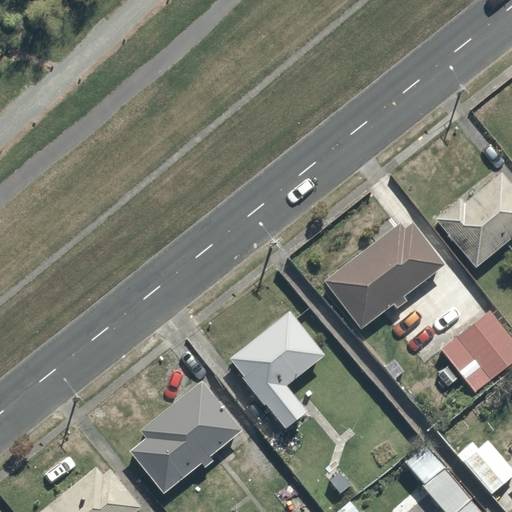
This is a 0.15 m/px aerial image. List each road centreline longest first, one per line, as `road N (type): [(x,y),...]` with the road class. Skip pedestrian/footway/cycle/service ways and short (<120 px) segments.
road 1 (secondary): [(0,412),(511,5)]
road 2 (track): [(140,0),(0,123)]
